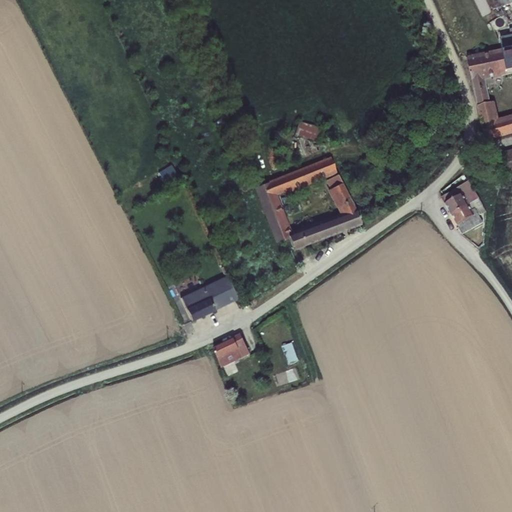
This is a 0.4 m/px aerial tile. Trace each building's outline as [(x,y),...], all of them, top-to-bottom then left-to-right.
[(511,0),(502,0),(508,14),(511,12),(511,0)] [(511,30),(497,35),(483,39),(481,36),(473,38),(475,41),(461,46),(471,82),(481,79),(477,65),(485,63),(484,58),(511,49),(511,30)] [(413,83),(364,124),(391,157),(440,116),(413,83)] [(472,88),(483,126),(511,117),(511,98),(491,105),(484,84),(472,88)] [(289,150),(302,144),(299,135),(285,140),(289,150)] [(503,173),(511,171),(511,147),(498,150),(503,173)] [(357,219),(322,149),(270,170),(276,184),(315,168),(335,210),(292,226),(299,242),(357,219)] [(258,176),(246,181),(250,191),(269,237),(280,233),(280,231),(258,176)] [(444,189),(451,200),(469,190),(463,179),(444,189)] [(476,201),(469,190),(451,200),(456,209),(451,215),(476,201)] [(299,242),(292,226),(280,231),(280,233),(286,247),(299,242)] [(207,278),(218,300),(227,295),(215,273),(207,278)] [(175,285),(166,289),(182,317),(218,300),(207,278),(178,292),(175,285)] [(222,361),(248,348),(238,333),(213,346),(222,361)] [(282,345),(288,365),(298,362),(292,342),(282,345)]
